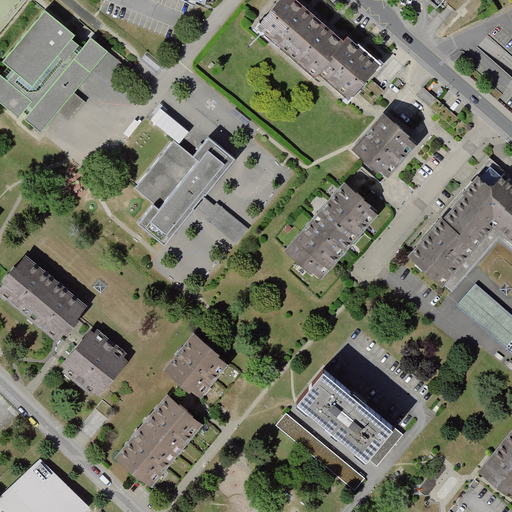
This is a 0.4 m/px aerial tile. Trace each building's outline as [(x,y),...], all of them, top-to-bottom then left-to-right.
[(347,40),(299,0),(282,0),(260,27),(317,76),(321,72),(352,98),(382,63),(350,36),(347,40)] [(43,133),(110,51),(93,37),(79,54),(76,51),(80,46),(72,39),(74,36),(45,12),(3,62),(11,69),(4,77),(0,74),(0,98),(22,116),(30,106),(35,110),(26,120),(43,133)] [(418,144),(383,113),(351,149),(378,174),(380,172),(388,178),(418,144)] [(194,153),(177,139),(138,186),(155,201),(138,222),(165,244),(235,158),(208,135),(194,153)] [(439,217),(474,248),(493,227),(489,161),(439,217)] [(511,181),(489,161),(493,227),(511,242),(511,181)] [(353,245),(380,213),(349,186),(346,184),(344,182),(315,215),(353,245)] [(321,281),(353,245),(315,215),(284,251),(311,276),(313,273),(321,281)] [(406,253),(442,285),(474,248),(439,217),(434,222),(406,253)] [(88,305),(28,254),(16,269),(14,267),(3,280),(5,282),(0,288),(0,290),(59,340),(66,331),(68,332),(80,318),(78,317),(88,305)] [(511,352),(511,312),(476,281),(457,303),(511,352)] [(94,334),(90,330),(63,364),(67,367),(65,371),(93,394),(97,390),(101,393),(128,360),(124,356),(127,352),(99,329),(94,334)] [(167,368),(202,397),(231,362),(196,333),(167,368)] [(325,365),(296,400),(334,431),(363,395),(325,365)] [(122,403),(108,392),(94,408),(108,420),(122,403)] [(150,487),(203,422),(170,393),(116,458),(150,487)] [(363,395),(334,431),(371,462),(400,427),(363,395)] [(286,414),(276,426),(355,492),(365,480),(286,414)] [(406,431),(400,427),(371,462),(377,466),(406,431)] [(511,434),(482,471),(511,495),(511,434)] [(31,476),(0,503),(0,511),(35,511),(29,504),(44,490),(31,476)]
